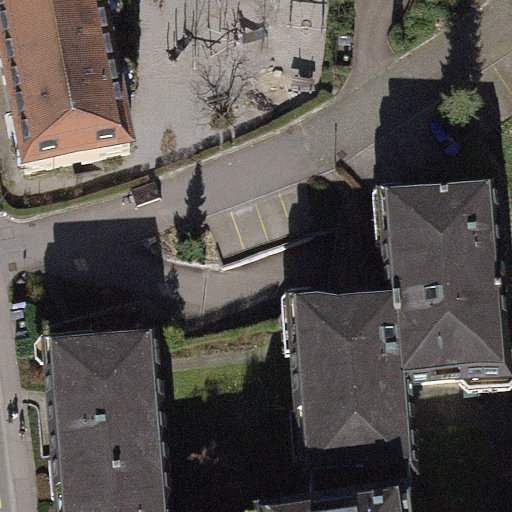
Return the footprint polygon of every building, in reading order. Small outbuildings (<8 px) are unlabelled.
[(128,151),(99,0),(0,0),(0,44),(23,170),(128,151)] [(390,206),(395,309),(400,384),(500,378),(496,311),(504,303),(503,267),(495,256),(492,197),(480,197),(470,187),(456,189),(445,203),(390,206)] [(404,436),(400,384),(395,309),(380,311),(372,300),(357,301),(354,302),(346,313),(299,319),(311,511),(401,501),(411,498),(407,469),(417,457),(415,444),(404,436)] [(46,327),(51,357),(145,349),(141,305),(46,327)] [(148,388),(145,349),(51,357),(65,511),(159,511),(156,480),(167,475),(165,459),(156,454),(155,419),(161,411),(160,395),(148,388)] [(402,511),(401,501),(311,511),(308,511),(402,511)]
